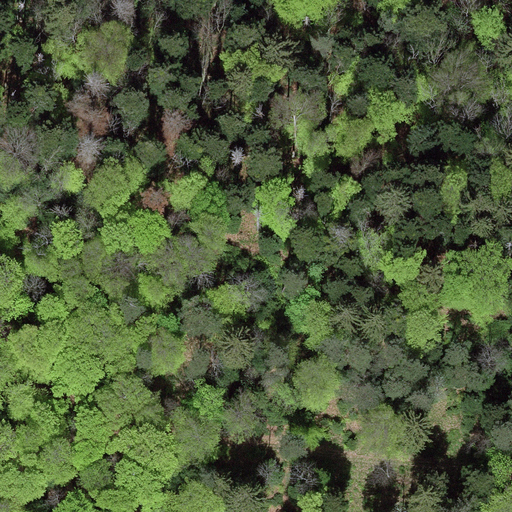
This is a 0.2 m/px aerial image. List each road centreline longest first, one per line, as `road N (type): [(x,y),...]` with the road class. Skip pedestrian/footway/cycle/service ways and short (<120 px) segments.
road 1 (track): [(79,457),(126,419),(511,478)]
road 2 (track): [(88,511),(71,437),(0,327)]
